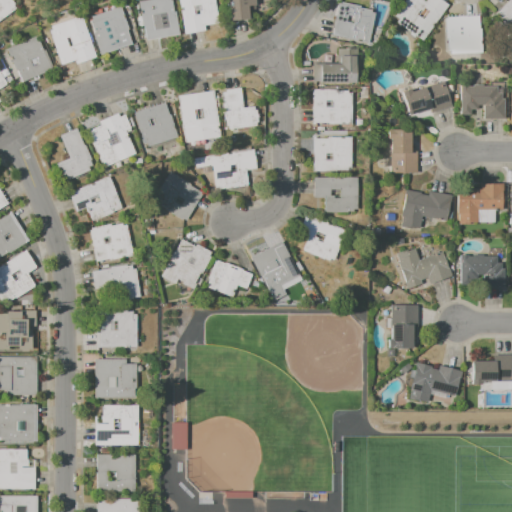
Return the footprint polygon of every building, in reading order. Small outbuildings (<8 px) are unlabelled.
[(0,0),(13,0),(19,8),(0,21),(0,0)] [(138,4),(158,0),(168,0),(169,2),(170,2),(172,12),(174,12),(178,34),(145,41),(138,4)] [(178,0),(212,0),(216,18),(202,20),(204,31),(184,34),(178,0)] [(224,0),(254,0),(255,9),(247,10),(248,20),(227,22),(224,0)] [(405,0),(419,0),(425,4),(427,0),(438,0),(448,7),(423,42),(397,24),(399,21),(393,17),(405,0)] [(507,0),(509,0),(511,2),(511,47),(486,21),(507,0)] [(338,5),(371,12),(365,44),(332,37),(338,5)] [(91,18),(120,8),(132,45),(99,56),(92,33),(94,33),(90,22),(92,22),(91,18)] [(50,27),(80,17),(94,58),(75,65),(71,55),(58,59),(50,37),(53,36),(50,27)] [(445,18),(479,17),(481,53),(450,54),(449,51),(448,51),(447,40),(446,40),(445,18)] [(3,50),(34,38),(35,41),(37,40),(42,51),(44,50),(52,70),(21,83),(12,61),(8,62),(3,50)] [(312,64),(337,64),(337,50),(357,50),(357,83),(312,83),(312,64)] [(399,93),(408,90),(409,93),(442,82),(450,108),(431,114),(429,110),(407,117),(399,93)] [(460,86),(496,87),(496,93),(500,93),(500,100),(504,101),(504,121),(483,120),(483,106),(476,106),(476,110),(470,110),(470,116),(460,116),(460,86)] [(312,90),(346,90),(346,94),(351,94),(351,125),(312,125),(312,90)] [(219,94),(240,91),(242,110),(255,108),(257,126),(224,131),(219,94)] [(179,96),(212,92),(218,138),(185,143),(179,96)] [(133,114),(164,104),(176,138),(145,149),(133,114)] [(88,131),(99,127),(98,122),(116,115),(118,120),(124,117),(130,132),(126,133),(135,155),(102,168),(88,131)] [(59,136),(75,130),(86,154),(89,153),(96,168),(66,180),(58,163),(69,158),(59,136)] [(386,131),(409,131),(409,154),(416,154),(416,174),(390,174),(390,141),(385,141),(386,131)] [(314,139),(350,139),(350,171),(314,171),(314,139)] [(252,151),(255,169),(248,170),(250,185),(218,189),(214,166),(199,168),(191,159),(252,151)] [(173,173),(205,192),(188,221),(156,202),(173,173)] [(71,191),(113,175),(125,208),(93,220),(89,208),(79,211),(71,191)] [(313,179),(356,178),(357,212),(324,212),(324,199),(314,199),(313,179)] [(456,187),(471,187),(471,189),(479,189),(479,184),(502,184),(502,196),(506,196),(506,210),(477,210),(477,224),(457,224),(456,187)] [(0,188),(10,205),(0,210),(0,188)] [(405,189),(420,192),(419,194),(427,195),(428,191),(450,195),(445,221),(422,216),(419,229),(399,225),(405,189)] [(0,219),(11,213),(26,241),(0,254),(0,219)] [(309,214),(349,231),(337,262),(306,249),(312,235),(302,231),(309,214)] [(92,229),(123,222),(124,225),(129,224),(135,254),(99,262),(92,229)] [(164,276),(184,239),(213,255),(194,289),(180,282),(179,284),(164,276)] [(254,258),(285,242),(303,277),(285,286),(289,294),(275,301),(254,258)] [(394,255),(413,249),(417,261),(441,252),(450,277),(429,284),(427,278),(420,280),(421,284),(406,289),(394,255)] [(0,268),(27,251),(38,269),(29,274),(38,287),(7,306),(0,295),(0,268)] [(460,255),(496,256),(496,263),(501,263),(501,269),(504,269),(504,288),(485,288),(485,274),(479,274),(479,280),(472,280),(472,286),(460,286),(460,255)] [(218,261),(210,281),(214,282),(211,288),(244,301),(254,276),(218,261)] [(95,271),(135,264),(136,269),(139,269),(143,293),(121,297),(120,287),(98,290),(95,271)] [(389,305),(416,305),(416,326),(411,326),(412,349),(387,349),(387,339),(390,339),(389,305)] [(0,315),(8,316),(8,311),(39,312),(38,348),(0,347),(0,315)] [(102,311),(135,311),(135,314),(139,314),(139,348),(102,347),(102,311)] [(468,362),(493,362),(493,355),(511,355),(511,383),(477,383),(477,386),(468,386),(468,362)] [(0,356),(39,356),(39,395),(8,395),(8,391),(0,391),(0,356)] [(98,360),(129,360),(129,365),(138,365),(138,398),(98,398),(98,360)] [(399,370),(407,364),(411,368),(403,374),(399,370)] [(416,364),(431,367),(430,370),(438,371),(439,367),(461,372),(455,397),(430,391),(427,404),(407,399),(416,364)] [(0,405),(36,405),(37,441),(3,441),(2,436),(0,436),(0,405)] [(105,407),(140,407),(139,446),(97,445),(98,424),(110,424),(110,422),(105,422),(105,407)] [(171,422),(185,422),(185,449),(171,449),(171,422)] [(0,449),(28,449),(29,467),(22,467),(22,470),(37,470),(37,489),(0,489),(0,449)] [(99,455),(138,455),(137,492),(99,491),(99,455)] [(0,511),(0,496),(39,497),(38,511),(0,511)] [(100,511),(100,500),(143,500),(142,511),(100,511)]
